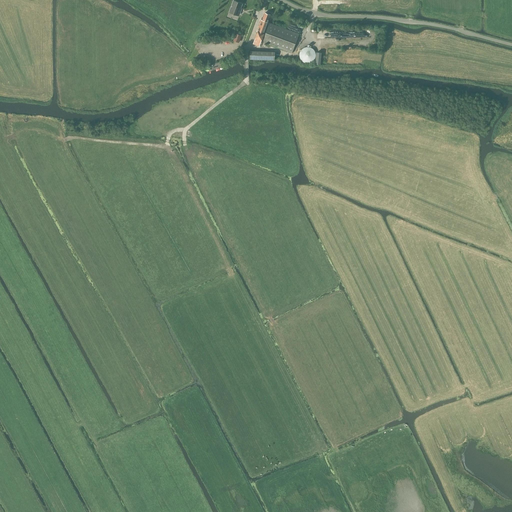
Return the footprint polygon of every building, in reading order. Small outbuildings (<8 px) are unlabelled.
[(238,15),(243,3),(234,0),(233,0),(229,12),(238,15)] [(268,22),(271,15),(265,13),(262,20),(257,31),(258,32),(253,44),(259,46),(260,43),(262,44),(263,42),(292,54),(299,35),(269,23),(268,22)] [(236,33),(233,41),(239,43),(242,35),(236,33)] [(307,63),(308,63),(309,63),(310,63),(311,63),(311,62),(312,62),(313,62),(313,61),(314,61),(314,60),(315,59),(315,58),(316,57),(316,56),(316,55),(316,54),(316,53),(315,52),(315,51),(314,50),(313,49),(312,48),(311,48),(310,47),(309,47),(308,47),(307,47),(306,47),(305,47),(305,48),(304,48),(303,48),(303,49),(302,49),(302,50),(301,50),(301,51),(300,52),(300,53),(300,54),(300,55),(300,56),(300,57),(300,58),(301,59),(301,60),(302,61),(303,62),(304,62),(304,63),(305,63),(306,63),(307,63)] [(275,60),(275,59),(275,52),(250,51),(249,59),(275,60)]
